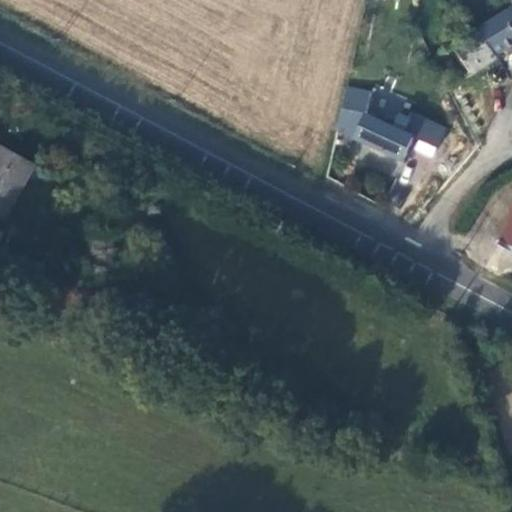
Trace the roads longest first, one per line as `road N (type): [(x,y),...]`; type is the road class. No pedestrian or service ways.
road 1 (secondary): [(0,42),(420,261)]
road 2 (unclassified): [(420,261),(489,162),(511,157)]
